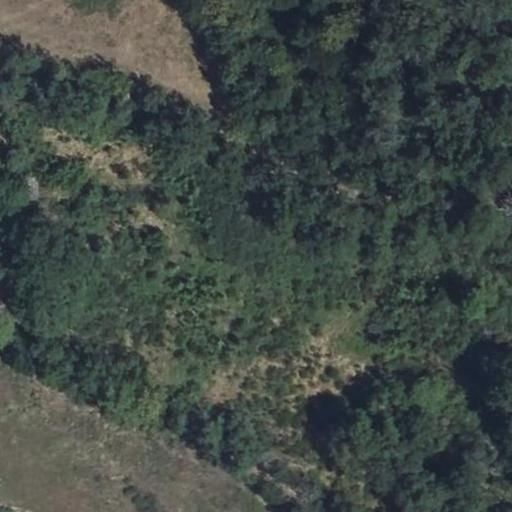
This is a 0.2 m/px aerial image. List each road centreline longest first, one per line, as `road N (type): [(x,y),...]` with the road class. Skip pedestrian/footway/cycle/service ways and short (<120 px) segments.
road 1 (track): [(0,70),(167,116),(348,199),(404,209),(511,201)]
road 2 (track): [(324,511),(180,418),(0,337)]
